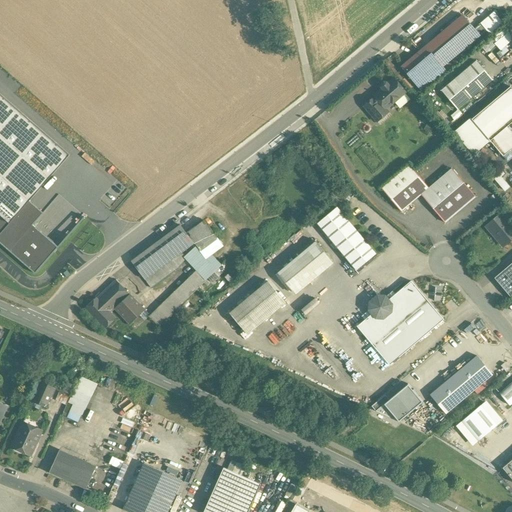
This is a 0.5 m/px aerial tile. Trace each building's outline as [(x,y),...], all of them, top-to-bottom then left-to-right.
[(463,15),(444,31),(461,51),(479,35),(474,28),(463,15)] [(480,23),(474,28),(479,35),(486,30),(480,23)] [(444,31),(401,67),(418,87),(461,51),(444,31)] [(476,61),(441,90),(457,109),(492,80),(476,61)] [(394,79),(387,84),(386,82),(384,82),(381,84),(381,87),(382,88),(374,95),(376,98),(386,109),(405,92),(394,79)] [(511,88),(510,86),(472,119),(490,141),(511,122),(511,88)] [(0,94),(0,214),(10,223),(30,201),(70,155),(0,94)] [(376,98),(365,107),(377,121),(389,112),(386,109),(376,98)] [(472,119),(456,133),(473,154),(490,141),(472,119)] [(429,188),(409,165),(382,188),(401,211),(421,194),(429,188)] [(476,197),(452,168),(429,188),(421,194),(445,223),(476,197)] [(30,201),(10,223),(0,234),(0,242),(35,273),(58,247),(33,225),(44,213),(30,201)] [(315,220),(352,270),(373,255),(336,205),(315,220)] [(0,234),(10,223),(0,214),(0,234)] [(511,227),(501,214),(487,226),(504,246),(511,238),(511,227)] [(204,220),(187,233),(194,242),(201,252),(218,238),(204,220)] [(180,224),(131,261),(145,279),(179,254),(194,242),(187,233),(180,224)] [(316,241),(277,273),(293,292),(332,260),(316,241)] [(216,270),(195,247),(184,257),(197,270),(206,280),(216,270)] [(179,254),(145,279),(152,287),(178,267),(184,260),(179,254)] [(511,263),(495,278),(510,296),(511,294),(511,263)] [(197,270),(149,316),(158,326),(206,280),(197,270)] [(116,280),(97,298),(111,313),(115,309),(123,301),(138,316),(145,310),(116,280)] [(268,281),(229,313),(246,332),(284,300),(268,281)] [(395,294),(393,291),(387,296),(390,299),(388,300),(385,297),(378,296),(370,303),(369,310),(373,313),(357,326),(390,365),(444,320),(411,281),(395,294)] [(97,298),(96,298),(85,308),(105,328),(116,318),(111,313),(97,298)] [(138,316),(123,301),(115,309),(130,324),(138,316)] [(477,355),(430,395),(446,414),(493,375),(477,355)] [(55,388),(41,381),(32,401),(46,407),(55,388)] [(62,391),(71,395),(75,385),(66,381),(62,391)] [(511,382),(499,393),(510,405),(511,403),(511,382)] [(412,390),(408,384),(384,404),(399,422),(423,402),(418,396),(419,395),(414,389),(412,390)] [(62,391),(60,390),(56,400),(66,405),(68,402),(71,395),(62,391)] [(486,401),(456,426),(473,446),(503,421),(486,401)] [(68,402),(66,405),(62,414),(69,417),(74,404),(68,402)] [(41,431),(23,423),(13,446),(14,446),(13,448),(14,450),(21,453),(23,452),(23,451),(31,454),(41,431)] [(97,466),(60,450),(49,472),(86,489),(97,466)] [(511,459),(503,468),(511,478),(511,459)] [(182,480),(144,463),(123,509),(129,511),(167,511),(182,480)] [(248,511),(261,484),(224,467),(203,511),(248,511)] [(117,493),(111,490),(107,500),(112,502),(117,493)]
